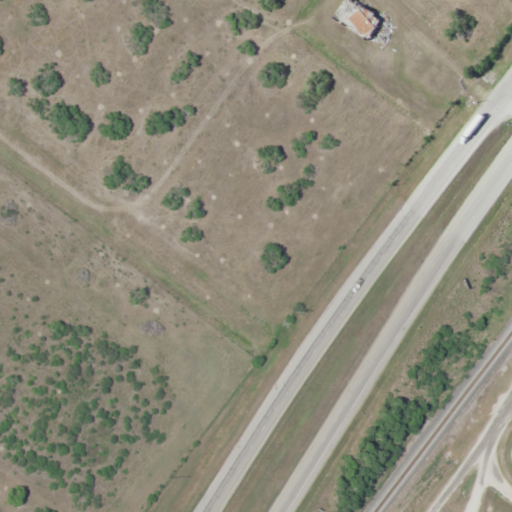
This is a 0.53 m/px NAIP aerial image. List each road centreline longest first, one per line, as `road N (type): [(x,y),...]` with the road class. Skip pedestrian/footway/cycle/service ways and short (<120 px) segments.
road 1 (trunk): [(506,88),(311,346),(204,511)]
road 2 (trunk): [(275,511),(357,382),(511,169)]
